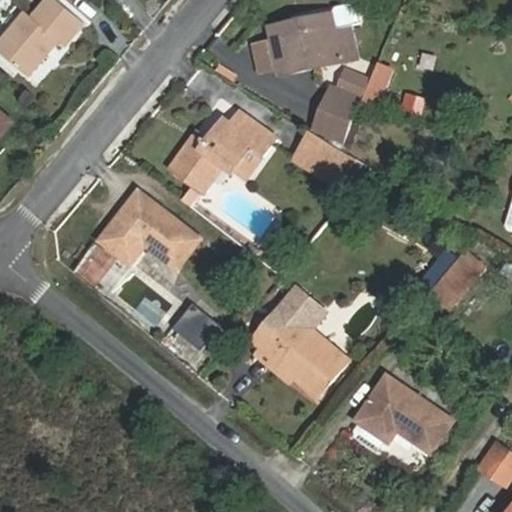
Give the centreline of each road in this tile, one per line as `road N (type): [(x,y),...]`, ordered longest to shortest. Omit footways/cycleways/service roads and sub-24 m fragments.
road 1 (track): [(315,511),(11,257)]
road 2 (tertiary): [(11,257),(220,0)]
